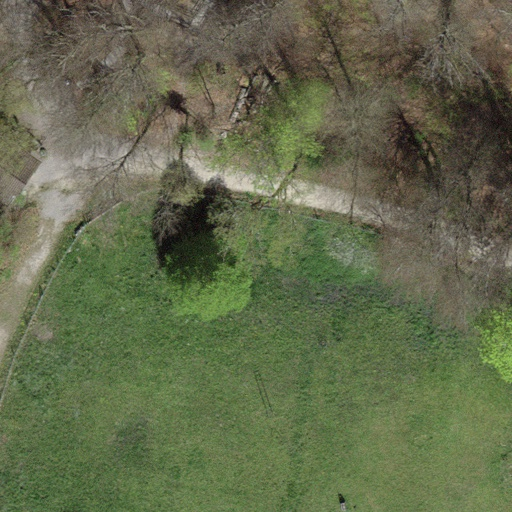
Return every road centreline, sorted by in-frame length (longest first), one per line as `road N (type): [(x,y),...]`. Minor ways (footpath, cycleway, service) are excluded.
road 1 (track): [(54,119),(97,142),(232,172),(511,259)]
road 2 (track): [(0,341),(34,256),(97,142)]
road 3 (track): [(25,0),(25,64),(54,119)]
